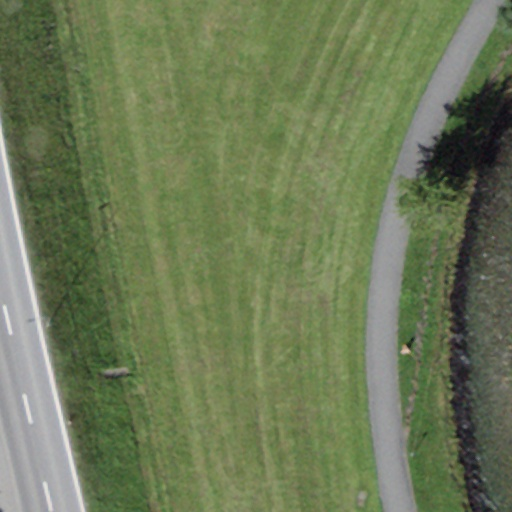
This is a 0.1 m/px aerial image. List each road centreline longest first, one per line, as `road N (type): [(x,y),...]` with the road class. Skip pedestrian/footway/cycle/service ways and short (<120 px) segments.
road 1 (track): [(502,0),(431,132),(391,254),(384,391),(401,511)]
road 2 (secondary): [(0,272),(52,511)]
